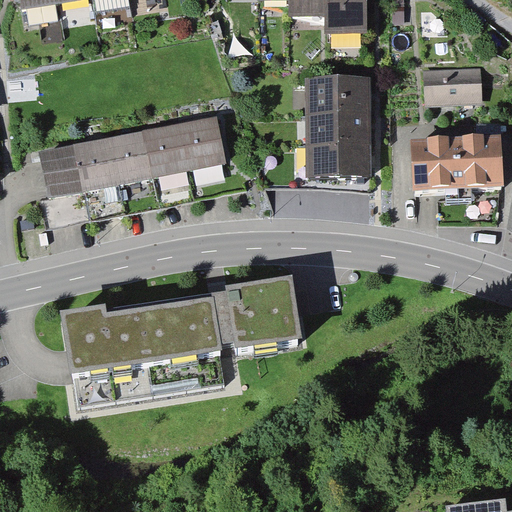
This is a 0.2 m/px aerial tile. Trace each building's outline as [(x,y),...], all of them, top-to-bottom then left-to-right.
[(21,0),(24,16),(130,0),(21,0)] [(262,0),(263,11),(295,9),(296,29),(329,27),(330,44),(374,42),(372,0),(262,0)] [(481,72),(424,75),(426,112),(483,109),(481,72)] [(378,84),(309,85),(312,186),(381,185),(378,84)] [(219,123),(42,159),(52,208),(229,172),(219,123)] [(504,143),(414,151),(418,204),(508,196),(504,143)] [(114,315),(66,322),(80,414),(225,391),(221,363),(308,350),(298,289),(235,300),(236,307),(116,326),(114,315)]
